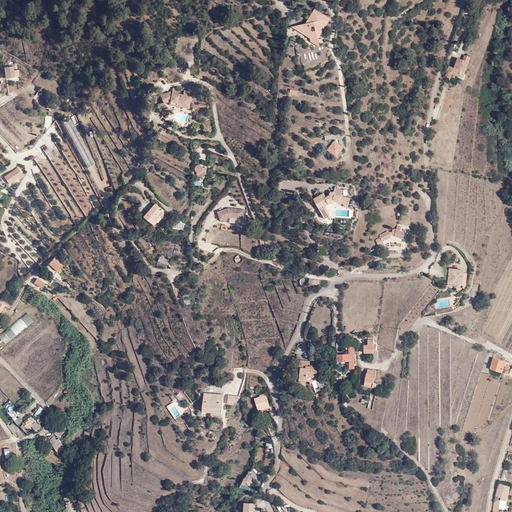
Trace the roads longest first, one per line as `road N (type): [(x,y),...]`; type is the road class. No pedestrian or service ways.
road 1 (residential): [(463,0),(424,133),(430,259),(400,274),(346,276),(308,304),(277,374),(279,463),(262,487),(273,511)]
road 2 (residential): [(25,511),(19,448),(49,413),(0,357)]
road 3 (unknown): [(328,186),(294,188),(290,197),(312,242),(354,275)]
